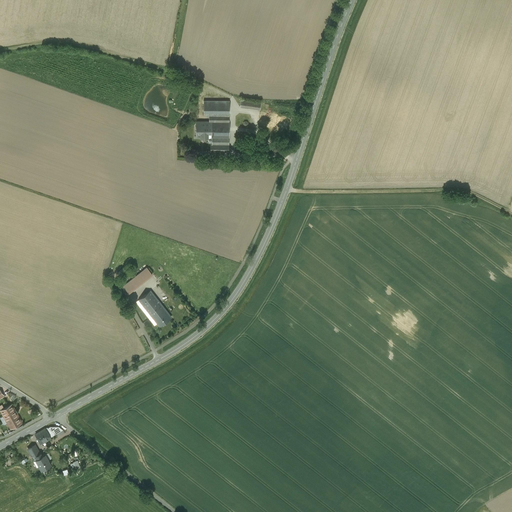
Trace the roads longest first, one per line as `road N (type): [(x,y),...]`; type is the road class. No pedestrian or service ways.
road 1 (tertiary): [(352,0),(271,227),(226,305),(182,344),(55,415)]
road 2 (unclassified): [(174,511),(55,415)]
